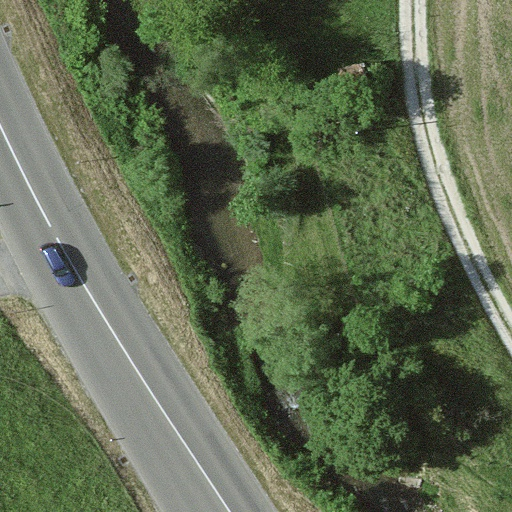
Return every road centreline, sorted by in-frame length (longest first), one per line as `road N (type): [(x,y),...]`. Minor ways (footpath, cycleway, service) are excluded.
road 1 (primary): [(229,511),(108,331),(0,122)]
road 2 (track): [(413,0),(424,121),(447,199),(511,332)]
